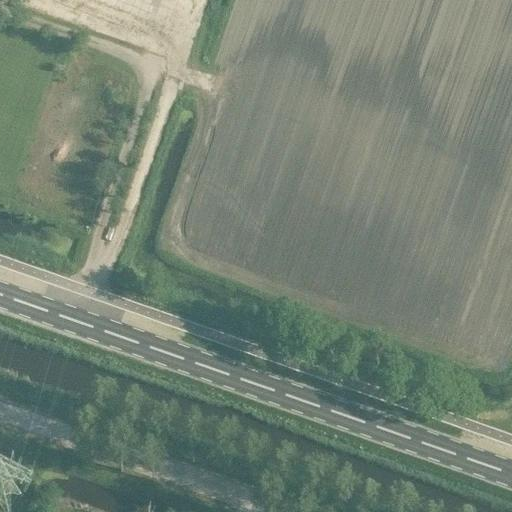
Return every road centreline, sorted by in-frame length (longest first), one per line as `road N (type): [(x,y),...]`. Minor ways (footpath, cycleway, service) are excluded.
road 1 (primary): [(511,470),(0,290)]
road 2 (tertiary): [(295,511),(0,406)]
road 3 (track): [(199,0),(116,242),(96,257)]
